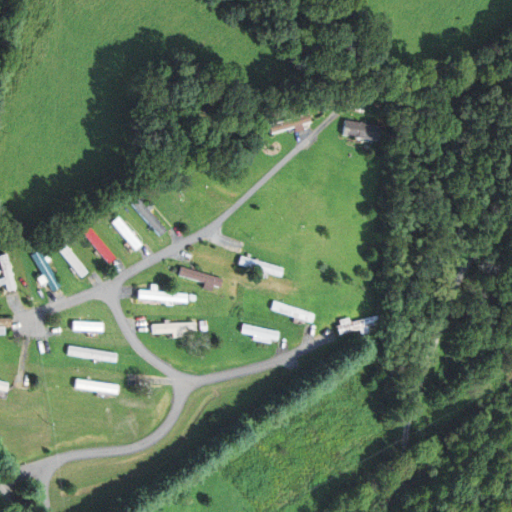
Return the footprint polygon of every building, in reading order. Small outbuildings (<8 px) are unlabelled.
[(339,135),(376,141),(379,126),(342,119),(339,135)] [(162,230),(134,198),(127,204),(155,236),(162,230)] [(137,245),(114,217),(106,223),(129,251),(137,245)] [(73,227),(103,265),(111,259),(81,220),(73,227)] [(50,245),(76,279),(84,273),(58,239),(50,245)] [(29,254),(47,293),(56,288),(38,250),(29,254)] [(280,269),(237,255),(234,264),(277,278),(280,269)] [(173,277),(214,290),(217,279),(176,267),(173,277)] [(184,292),(132,292),(132,304),(184,304),(184,292)] [(312,313),(269,302),(267,311),(310,322),(312,313)] [(335,323),(338,335),(358,331),(359,334),(370,332),(369,328),(379,326),(377,314),(335,323)] [(69,332),(99,332),(99,323),(69,323),(69,332)] [(192,332),(192,323),(147,324),(147,337),(180,335),(180,332),(192,332)] [(112,361),(113,352),(64,349),(64,358),(112,361)] [(113,394),(114,385),(72,380),(71,390),(113,394)]
